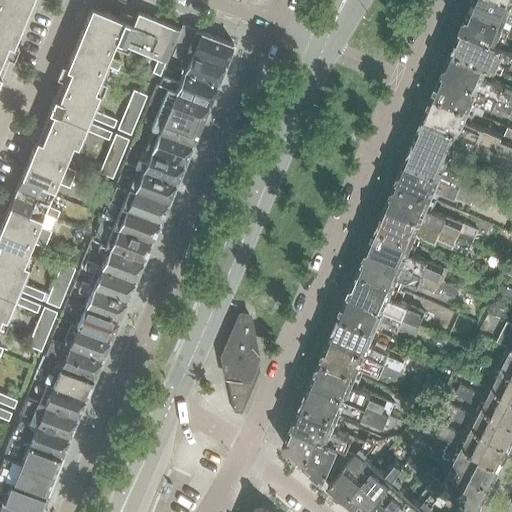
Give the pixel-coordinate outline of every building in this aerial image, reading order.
[(29,0),(0,0),(0,58),(7,42),(11,43),(29,0)] [(472,0),(468,9),(511,27),(511,2),(508,1),(505,0),(472,0)] [(115,38),(123,18),(91,5),(65,67),(70,69),(58,98),(53,96),(47,110),(53,112),(40,140),(36,139),(0,223),(0,417),(7,421),(11,413),(0,408),(0,403),(13,408),(16,400),(0,393),(0,352),(3,347),(0,345),(0,317),(5,319),(12,302),(36,313),(39,305),(15,295),(17,290),(40,300),(44,292),(20,282),(27,265),(22,264),(31,242),(44,247),(52,230),(38,225),(43,213),(56,218),(60,210),(47,205),(56,181),(69,186),(76,170),(63,165),(71,143),(76,145),(83,128),(107,138),(111,131),(87,121),(89,116),(113,126),(116,119),(92,109),(99,92),(93,90),(105,64),(117,69),(121,61),(108,55),(115,38)] [(123,18),(115,38),(157,56),(151,70),(159,73),(179,26),(137,9),(132,22),(123,18)] [(511,37),(511,27),(468,9),(464,16),(465,16),(459,29),(459,30),(490,42),(492,37),(503,42),(506,35),(511,37)] [(195,39),(190,52),(224,64),(232,44),(182,24),(178,33),(195,39)] [(450,50),(485,66),(499,72),(503,63),(511,66),(511,51),(490,42),(459,30),(450,50)] [(181,59),(182,72),(215,85),(224,64),(190,52),(177,46),(173,55),(181,59)] [(511,88),(481,76),(485,66),(450,50),(441,72),(511,102),(511,88)] [(174,90),(173,93),(207,105),(215,85),(182,72),(178,81),(161,74),(158,84),(174,90)] [(431,94),(467,110),(481,116),(486,105),(511,116),(511,102),(441,72),(431,94)] [(158,109),(150,130),(156,133),(190,144),(199,124),(207,105),(173,93),(156,86),(148,106),(158,109)] [(146,95),(132,89),(116,129),(129,134),(146,95)] [(511,154),(511,126),(506,124),(501,135),(463,120),(467,110),(431,94),(422,117),(511,154)] [(422,117),(413,138),(449,153),(452,146),(511,170),(511,166),(511,156),(510,156),(511,154),(422,117)] [(128,138),(114,133),(98,172),(111,177),(128,138)] [(156,133),(149,151),(182,163),(190,144),(156,133)] [(449,153),(413,138),(407,152),(403,160),(492,198),(497,187),(444,165),(449,153)] [(174,183),(182,163),(149,151),(141,148),(133,168),(140,171),(174,183)] [(403,160),(394,182),(430,197),(434,189),(486,211),(492,198),(403,160)] [(140,171),(133,189),(166,201),(174,183),(140,171)] [(115,182),(107,201),(158,220),(166,201),(133,189),(115,182)] [(430,197),(394,182),(384,205),(472,242),(477,231),(425,209),(430,197)] [(150,239),(158,220),(107,201),(99,221),(150,239)] [(381,213),(375,226),(411,242),(415,233),(467,255),(472,242),(384,205),(381,213)] [(91,240),(108,247),(142,259),(150,239),(99,221),(91,240)] [(406,254),(411,242),(375,226),(365,249),(458,289),(459,287),(443,280),(447,271),(406,254)] [(134,277),(142,259),(108,247),(100,266),(134,277)] [(365,249),(356,270),(393,285),(398,287),(402,278),(439,294),(441,288),(447,290),(445,293),(454,297),(458,289),(365,249)] [(61,262),(44,301),(57,307),(74,268),(61,262)] [(100,266),(92,286),(126,298),(134,277),(100,266)] [(388,298),(393,285),(356,270),(347,292),(429,327),(433,317),(388,298)] [(118,317),(126,298),(92,286),(84,282),(80,290),(89,294),(84,305),(118,317)] [(511,290),(502,285),(498,292),(509,298),(511,291),(511,290)] [(338,314),(374,330),(379,331),(383,323),(414,336),(416,331),(430,337),(433,329),(429,327),(347,292),(338,314)] [(58,318),(76,325),(109,338),(118,317),(84,305),(67,298),(58,318)] [(494,305),(490,313),(500,317),(503,310),(494,305)] [(55,311),(43,306),(30,335),(26,344),(39,349),(43,340),(55,311)] [(233,411),(241,412),(259,370),(256,369),(258,365),(248,314),(239,313),(221,355),(225,377),(226,377),(233,411)] [(369,342),(374,330),(338,314),(337,315),(338,315),(332,328),(328,336),(407,365),(410,359),(369,342)] [(109,338),(76,325),(68,344),(101,356),(109,338)] [(328,336),(319,358),(356,374),(359,367),(394,382),(400,366),(405,369),(407,365),(328,336)] [(92,376),(101,356),(68,344),(53,338),(45,358),(51,361),(59,364),(92,376)] [(511,350),(503,370),(511,374),(511,350)] [(351,385),(356,374),(319,358),(309,382),(386,414),(391,402),(351,385)] [(92,376),(59,364),(51,361),(42,380),(49,383),(51,384),(84,395),(92,376)] [(492,390),(511,400),(511,374),(503,370),(492,390)] [(306,389),(300,403),(337,419),(341,410),(381,426),(386,414),(309,382),(306,389)] [(84,395),(51,384),(43,403),(76,414),(84,395)] [(455,394),(484,408),(511,422),(511,400),(492,390),(489,398),(460,384),(455,394)] [(19,417),(68,434),(76,414),(43,403),(43,404),(27,398),(19,417)] [(290,427),(317,438),(327,443),(328,441),(344,447),(350,434),(333,427),(337,419),(300,403),(290,425),(291,425),(290,427)] [(444,414),(473,429),(509,447),(511,440),(511,422),(484,408),(478,419),(449,404),(444,414)] [(60,454),(68,434),(19,417),(11,437),(60,454)] [(434,435),(463,449),(499,467),(509,447),(473,429),(468,439),(439,425),(434,435)] [(286,448),(301,462),(304,464),(317,438),(290,427),(284,441),(285,448),(286,448)] [(0,477),(44,492),(60,455),(60,454),(11,437),(3,454),(0,462),(0,477)] [(338,448),(327,443),(317,438),(304,464),(323,480),(338,448)] [(328,484),(347,500),(376,466),(363,456),(373,444),(367,439),(357,450),(328,484)] [(499,467),(463,449),(453,470),(488,488),(499,467)] [(347,500),(360,511),(367,511),(404,470),(396,463),(386,475),(376,466),(347,500)] [(367,511),(398,511),(411,497),(398,485),(408,473),(404,470),(367,511)] [(488,488),(453,470),(445,486),(477,511),(488,488)] [(0,498),(37,511),(44,492),(0,477),(0,498)] [(411,497),(398,511),(428,511),(445,492),(435,484),(419,503),(411,497)] [(437,511),(450,497),(445,492),(428,511),(437,511)] [(37,511),(0,498),(0,511),(37,511)]
